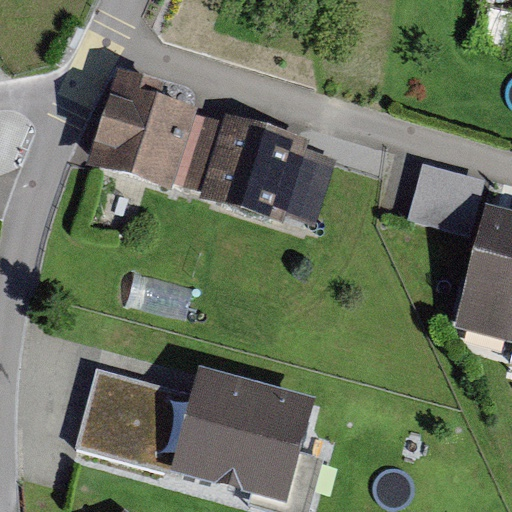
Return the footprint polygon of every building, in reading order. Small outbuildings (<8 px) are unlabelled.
[(182,197),(206,121),(169,109),(174,93),(129,79),(100,173),(182,197)] [(211,206),(235,129),(206,121),(182,197),(211,206)] [(315,154),(235,129),(211,206),(291,231),(294,222),(315,154)] [(324,232),(346,163),(315,154),(294,222),(324,232)] [(414,219),(477,236),(492,181),(429,164),(414,219)] [(511,222),(498,218),(466,336),(511,348),(511,222)] [(179,484),(201,403),(104,376),(81,457),(179,484)] [(179,484),(283,511),(294,511),(322,409),(208,378),(201,403),(179,484)]
